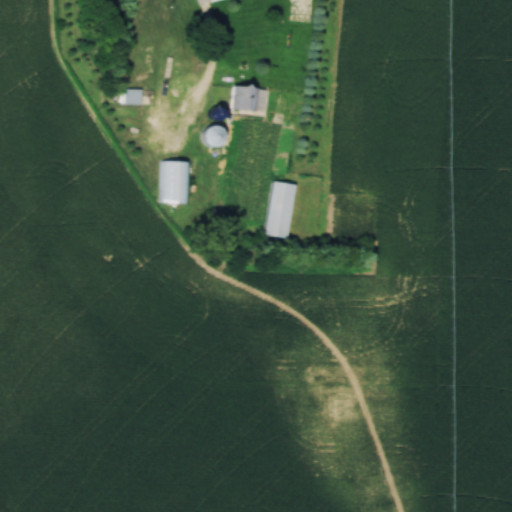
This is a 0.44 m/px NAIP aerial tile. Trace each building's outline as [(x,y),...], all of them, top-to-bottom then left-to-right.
[(231,113),(262,113),(262,90),(231,90),(231,113)] [(119,106),(152,106),(152,91),(119,91),(119,106)] [(198,148),(214,147),(213,128),(197,128),(198,148)] [(186,162),(160,162),(160,206),(186,206),(186,162)] [(290,186),(267,183),(261,237),(284,240),(290,186)]
